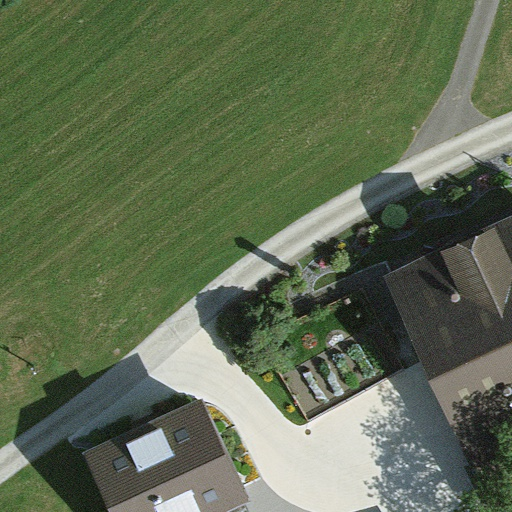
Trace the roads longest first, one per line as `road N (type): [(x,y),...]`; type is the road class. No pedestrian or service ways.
road 1 (track): [(511,128),(288,243),(0,467)]
road 2 (track): [(451,154),(456,102),(489,0)]
